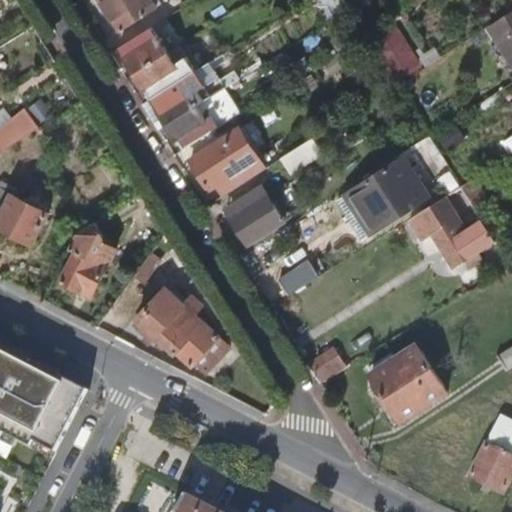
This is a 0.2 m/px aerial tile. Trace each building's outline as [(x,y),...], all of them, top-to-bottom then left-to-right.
[(150,0),(98,0),(117,29),(154,6),(150,0)] [(314,0),(328,22),(348,9),(342,0),(314,0)] [(511,61),(511,10),(489,25),(511,61)] [(392,22),(366,37),(396,83),(420,66),(392,22)] [(119,47),(135,73),(165,54),(149,28),(119,47)] [(176,47),(165,54),(171,64),(182,56),(176,47)] [(344,63),(336,51),(320,62),(328,75),(344,63)] [(135,73),(151,99),(178,82),(193,72),(182,56),(171,64),(165,54),(135,73)] [(223,78),(189,100),(194,107),(214,95),(228,86),(223,78)] [(154,123),(158,130),(194,107),(189,100),(178,82),(151,99),(163,117),(154,123)] [(170,132),(182,149),(210,132),(197,112),(217,100),(214,95),(194,107),(158,130),(163,137),(170,132)] [(26,110),(11,120),(0,127),(0,153),(22,140),(40,129),(26,110)] [(188,160),(214,200),(238,185),(265,168),(257,157),(237,128),(188,160)] [(321,152),(312,138),(281,158),(290,173),(321,152)] [(427,195),(402,156),(348,191),(373,230),(427,195)] [(478,177),(466,184),(479,208),(491,201),(478,177)] [(468,216),(477,210),(461,185),(452,191),(468,216)] [(284,222),(261,187),(227,210),(250,244),(284,222)] [(48,216),(0,190),(0,231),(31,248),(48,216)] [(453,266),(496,239),(482,217),(465,229),(443,197),(410,218),(423,240),(432,233),(453,266)] [(78,235),(71,248),(78,252),(63,280),(93,296),(116,251),(104,243),(106,240),(96,224),(78,235)] [(156,248),(144,265),(156,273),(167,256),(156,248)] [(279,281),(288,296),(318,277),(308,262),(279,281)] [(196,362),(219,337),(194,314),(184,304),(168,290),(141,319),(159,336),(192,366),(196,362)] [(184,304),(194,314),(201,307),(191,297),(184,304)] [(159,336),(141,319),(134,328),(144,338),(142,340),(149,347),(159,336)] [(230,348),(219,337),(196,362),(206,373),(230,348)] [(58,452),(90,390),(0,343),(0,429),(34,447),(37,441),(58,452)] [(447,390),(418,343),(372,374),(381,386),(374,390),(395,424),(447,390)] [(508,369),(511,367),(511,343),(497,353),(508,369)] [(310,366),(318,379),(344,362),(335,350),(310,366)] [(511,419),(503,415),(488,445),(511,456),(511,419)] [(511,480),(511,456),(488,445),(471,478),(504,495),(511,480)] [(219,511),(189,496),(181,511),(219,511)]
